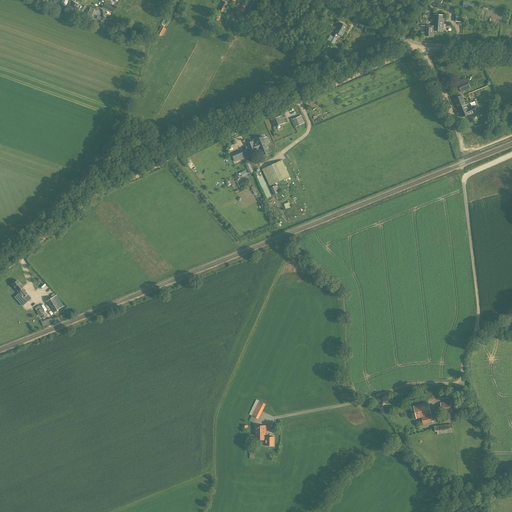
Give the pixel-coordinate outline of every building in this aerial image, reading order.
[(464,0),(462,6),(472,9),(474,3),(464,0)] [(223,12),(228,4),(224,2),(219,10),(223,12)] [(103,7),(112,12),(114,8),(105,3),(103,7)] [(90,7),(86,16),(103,24),(107,17),(98,12),(94,11),(95,9),(90,7)] [(243,13),(238,10),(237,10),(236,12),(233,19),(239,22),(243,13)] [(433,15),(432,27),(434,27),(434,31),(443,32),(444,15),(433,15)] [(475,34),(476,21),(468,20),(467,33),(475,34)] [(342,36),(347,26),(340,23),(337,29),(333,27),(331,30),(334,32),(332,36),(331,35),(327,41),(334,44),(337,38),(336,38),(338,34),(342,36)] [(162,37),(166,29),(161,26),(157,34),(162,37)] [(433,37),(434,31),(434,27),(432,27),(421,26),(420,32),(424,33),(424,36),(433,37)] [(460,92),(470,88),(466,78),(456,82),(460,92)] [(458,109),(466,105),(462,96),(461,96),(460,94),(456,95),(457,98),(454,99),(456,104),(456,105),(457,107),(458,109)] [(466,105),(458,109),(462,118),(470,114),(470,115),(477,112),(476,112),(479,110),(477,105),(468,109),(466,105)] [(491,106),(486,108),(480,110),(483,117),(493,112),(491,106)] [(274,128),(285,123),(282,116),(271,120),(274,128)] [(305,123),(301,116),(293,120),(296,127),(305,123)] [(247,144),(250,151),(256,148),(256,149),(267,145),(270,144),(267,138),(265,139),(264,137),(256,140),(257,143),(254,144),(253,141),(247,144)] [(256,148),(250,151),(251,154),(257,151),(259,157),(270,152),(267,145),(256,149),(256,148)] [(238,152),(232,155),(235,162),(241,159),(238,152)] [(266,199),(271,197),(254,160),(249,162),(253,172),(254,172),(266,199)] [(282,160),(262,169),(270,186),(290,177),(282,160)] [(18,291),(19,293),(15,297),(22,306),(27,302),(24,297),(27,294),(22,288),(23,287),(17,280),(12,285),(15,288),(14,288),(18,291)] [(54,297),(46,301),(53,312),(60,308),(54,297)] [(36,311),(38,315),(44,312),(42,308),(41,308),(40,305),(35,308),(36,311)] [(258,419),(266,404),(256,400),(249,415),(258,419)] [(441,414),(452,413),(451,402),(440,402),(441,414)] [(423,424),(433,422),(428,403),(413,406),(416,419),(421,417),(423,424)] [(438,435),(453,433),(452,424),(434,426),(435,432),(437,432),(438,435)] [(266,446),(274,446),(274,437),(266,437),(266,426),(255,426),(255,440),(266,440),(266,446)]
